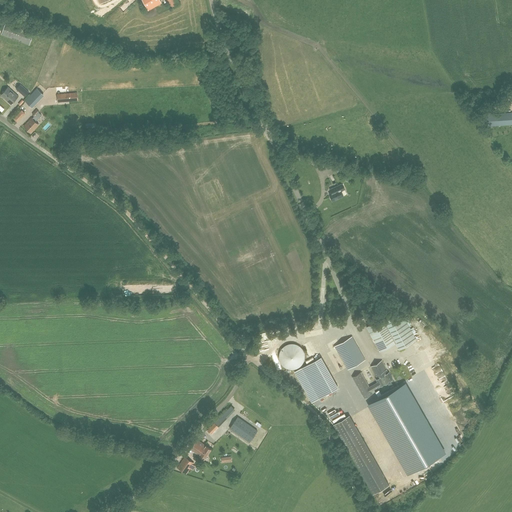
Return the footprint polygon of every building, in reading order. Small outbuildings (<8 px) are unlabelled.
[(148,0),(142,0),(148,10),(153,8),(148,0)] [(179,4),(176,0),(166,0),(171,9),(179,4)] [(6,24),(2,35),(29,45),(33,34),(6,24)] [(29,92),(20,84),(16,89),(25,97),(29,92)] [(8,87),(1,95),(11,104),(19,96),(8,87)] [(31,106),(36,102),(43,94),(37,88),(30,96),(25,101),(31,106)] [(57,94),(58,102),(78,100),(77,92),(57,94)] [(511,112),(497,113),(498,126),(511,124),(511,112)] [(31,133),(39,125),(31,118),(28,121),(29,122),(28,122),(27,122),(24,126),(31,133)] [(330,189),(330,190),(331,192),(329,193),(330,196),(330,197),(331,199),(332,200),(332,201),(343,196),(341,191),(344,189),(342,184),(338,186),(336,183),(333,184),(334,187),(330,189)] [(417,340),(402,313),(402,312),(385,322),(382,318),(366,326),(380,352),(396,343),(399,349),(417,340)] [(348,369),(365,359),(352,336),(335,346),(348,369)] [(313,402),(340,388),(324,356),(296,370),(313,402)] [(371,367),(377,379),(376,380),(377,382),(369,387),(361,372),(352,377),(364,398),(373,393),(371,391),(393,379),(389,372),(388,372),(382,360),(371,367)] [(435,458),(438,456),(415,415),(399,386),(374,400),(414,470),(435,458)] [(439,404),(442,407),(450,399),(447,396),(439,404)] [(388,486),(355,413),(338,421),(372,493),(388,486)] [(250,442),(257,431),(238,417),(230,428),(250,442)] [(214,423),(208,430),(208,431),(211,434),(218,427),(214,423)] [(230,429),(220,445),(240,459),(246,451),(239,446),(242,440),(240,439),(239,440),(236,437),(238,435),(230,429)] [(204,459),(211,449),(197,439),(190,449),(204,459)] [(186,473),(194,463),(185,457),(178,467),(186,473)]
